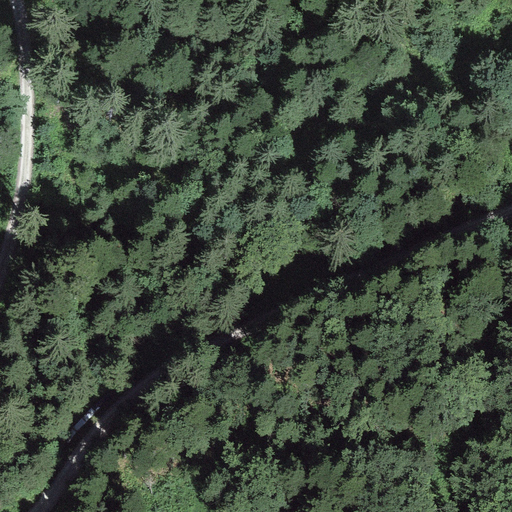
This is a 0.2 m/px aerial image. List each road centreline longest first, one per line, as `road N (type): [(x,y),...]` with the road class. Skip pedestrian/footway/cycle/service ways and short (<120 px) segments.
road 1 (track): [(38,511),(94,434),(151,377),(265,317),(511,217)]
road 2 (track): [(18,0),(25,167),(0,258)]
road 3 (track): [(511,261),(449,511)]
